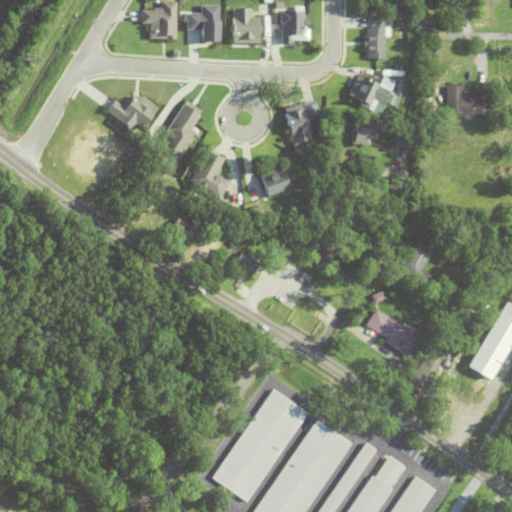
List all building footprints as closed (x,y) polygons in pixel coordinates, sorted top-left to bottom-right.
[(174,40),(175,2),(160,2),(159,10),(140,9),(139,24),(148,24),(148,39),(174,40)] [(186,30),(200,30),(200,43),(217,43),(218,5),(199,5),(199,14),(186,14),(186,30)] [(308,42),(308,29),(302,29),(302,7),(293,7),(294,12),(280,12),(280,43),(308,42)] [(231,44),(258,44),(258,17),(251,17),(252,9),(232,9),(231,44)] [(389,37),(389,25),(384,25),(384,17),(370,16),(369,29),(364,29),(364,59),(384,59),(384,37),(389,37)] [(382,77),(379,85),(356,76),(347,99),(372,109),(375,101),(385,105),(394,82),(382,77)] [(463,116),(445,116),(445,87),(462,88),(462,95),(488,95),(488,116),(470,116),(470,122),(463,122),(463,116)] [(113,101),(105,112),(131,131),(134,127),(141,132),(157,109),(133,92),(122,107),(113,101)] [(190,130),(201,110),(184,100),(156,149),(178,161),(194,133),(190,130)] [(317,118),(314,101),(284,107),(293,151),(312,147),(307,120),(317,118)] [(420,104),(430,104),(430,120),(420,120),(420,104)] [(376,133),(376,137),(375,142),(368,141),(368,148),(350,147),(350,141),(349,140),(349,134),(351,132),(351,127),(357,127),(357,130),(365,131),(365,127),(375,127),(375,133),(376,133)] [(393,149),(394,133),(410,134),(409,150),(393,149)] [(216,174),(224,159),(207,149),(190,182),(220,198),(229,182),(216,174)] [(259,175),(267,198),(292,191),(288,178),(284,179),(280,168),(259,175)] [(178,209),(183,203),(193,212),(187,217),(178,209)] [(193,240),(186,250),(177,244),(179,240),(168,232),(177,220),(196,233),(197,232),(201,236),(197,243),(193,240)] [(329,264),(324,277),(311,271),(326,236),(344,243),(334,266),(329,264)] [(479,249),(484,241),(489,245),(484,253),(479,249)] [(415,280),(415,281),(400,271),(418,243),(433,253),(420,272),(430,279),(425,287),(415,280)] [(231,267),(240,254),(258,266),(249,280),(231,267)] [(370,298),(381,293),(384,301),(373,306),(370,298)] [(407,330),(423,341),(409,362),(382,344),(384,341),(364,327),(375,312),(405,332),(407,330)] [(449,330),(442,337),(431,327),(440,316),(453,328),(450,331),(449,330)] [(405,386),(426,359),(438,368),(435,372),(437,373),(419,397),(405,386)] [(209,478),(270,389),(305,413),(244,502),(209,478)] [(251,511),(314,420),(349,444),(302,511),(251,511)] [(315,511),(363,443),(374,450),(330,511),(315,511)] [(390,491),(375,511),(344,511),(370,476),(372,477),(387,456),(402,467),(387,489),(390,491)] [(387,511),(413,476),(432,490),(416,511),(387,511)]
